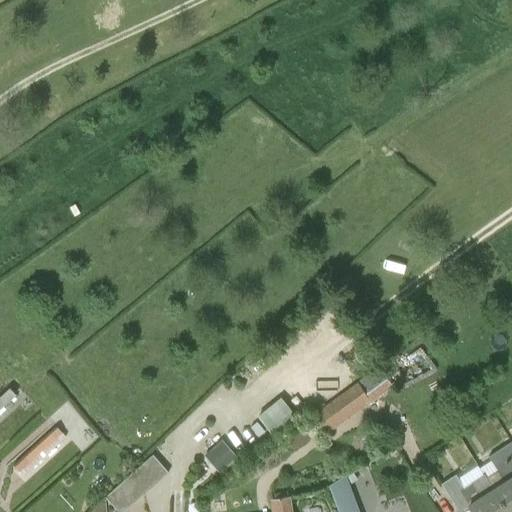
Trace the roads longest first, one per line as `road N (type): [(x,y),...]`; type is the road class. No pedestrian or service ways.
road 1 (track): [(511,212),(336,342),(298,357),(189,445),(156,502),(158,511)]
road 2 (track): [(0,102),(53,67),(200,0)]
